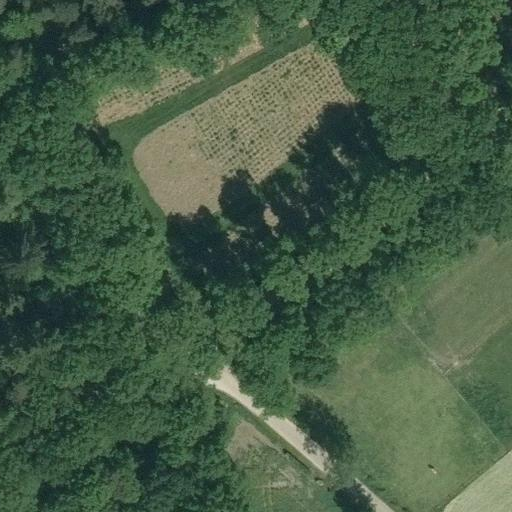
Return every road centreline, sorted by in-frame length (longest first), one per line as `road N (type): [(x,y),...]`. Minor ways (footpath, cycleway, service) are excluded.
road 1 (track): [(0,510),(511,108)]
road 2 (unclassified): [(380,511),(102,281),(0,102)]
road 3 (track): [(124,302),(0,333)]
